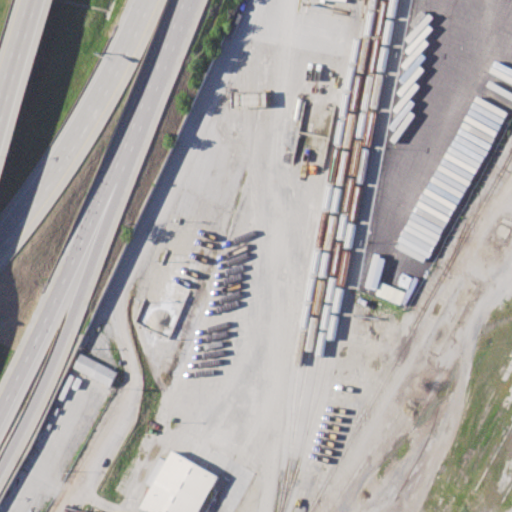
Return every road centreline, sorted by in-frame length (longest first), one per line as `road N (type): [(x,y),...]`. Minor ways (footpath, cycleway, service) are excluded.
road 1 (motorway): [(89,241),(186,0)]
road 2 (motorway): [(0,470),(66,322),(89,241)]
road 3 (motorway): [(148,0),(96,106),(26,211)]
road 4 (motorway): [(0,410),(89,241)]
road 5 (motorway): [(0,122),(33,0)]
